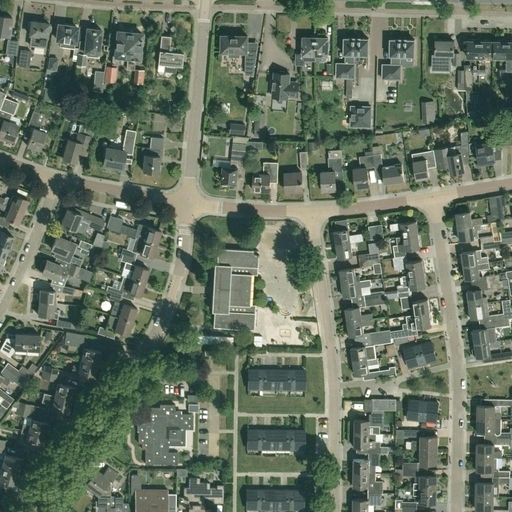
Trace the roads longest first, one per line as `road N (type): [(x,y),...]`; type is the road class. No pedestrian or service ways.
road 1 (residential): [(30,511),(162,322),(187,203)]
road 2 (residential): [(187,203),(205,0)]
road 3 (residential): [(333,386),(312,210)]
road 4 (residential): [(456,363),(434,198)]
road 5 (residential): [(455,511),(456,363)]
road 6 (residential): [(0,311),(56,179)]
road 7 (residential): [(187,203),(56,179)]
road 8 (residential): [(333,386),(388,382),(456,363)]
road 9 (residential): [(312,210),(187,203)]
road 10 (residential): [(331,511),(333,386)]
road 11 (residential): [(434,198),(312,210)]
